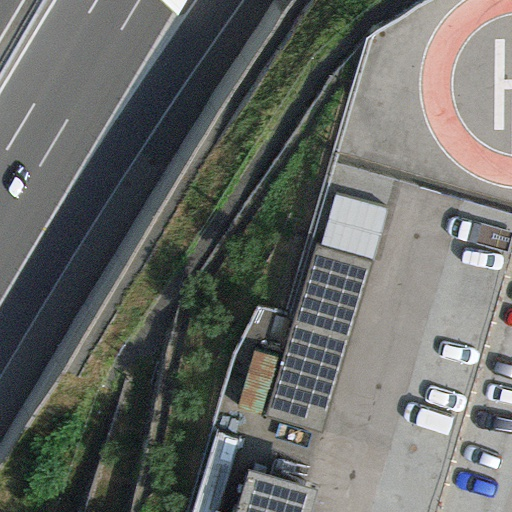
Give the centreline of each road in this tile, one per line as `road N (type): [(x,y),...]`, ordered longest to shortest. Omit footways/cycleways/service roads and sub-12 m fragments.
road 1 (motorway): [(0,359),(220,0)]
road 2 (motorway): [(0,179),(109,0)]
